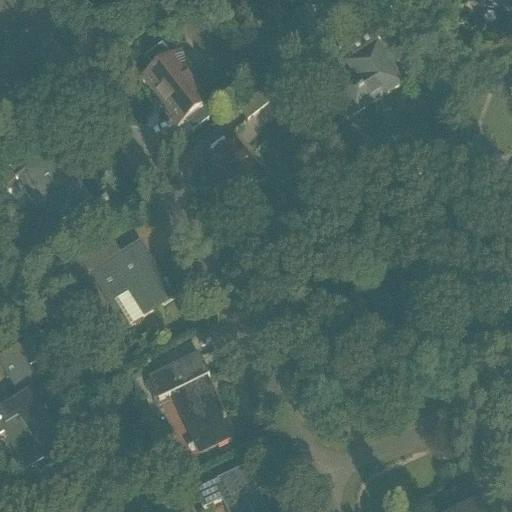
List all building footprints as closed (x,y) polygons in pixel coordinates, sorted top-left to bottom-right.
[(500,0),(503,0),(511,10),(511,0),(479,0),(481,1),(496,3),(500,0)] [(336,6),(325,11),(332,25),(343,19),(336,6)] [(336,92),(353,118),(403,86),(377,45),(369,31),(346,46),(355,60),(347,65),(351,71),(341,77),(346,85),(336,92)] [(155,73),(142,83),(143,85),(147,82),(166,107),(163,110),(178,129),(195,116),(210,105),(189,78),(193,75),(190,71),(192,69),(183,56),(185,54),(183,51),(172,59),(162,47),(161,48),(145,60),(155,73)] [(270,64),(259,72),(267,84),(278,76),(270,64)] [(238,110),(248,123),(270,107),(281,121),(299,107),(278,80),(238,110)] [(207,167),(238,205),(266,183),(235,145),(223,154),(207,167)] [(74,217),(88,236),(115,215),(105,202),(96,209),(53,153),(44,160),(37,152),(40,149),(40,148),(0,178),(0,184),(6,192),(16,184),(54,233),(74,217)] [(123,256),(90,278),(109,308),(130,295),(146,319),(158,312),(175,301),(159,275),(151,280),(146,271),(153,266),(140,245),(123,256)] [(0,412),(0,434),(1,433),(5,431),(19,454),(15,456),(21,465),(38,455),(70,436),(30,370),(54,355),(42,335),(0,359),(0,367),(8,381),(20,400),(0,412)] [(172,400),(200,457),(233,440),(205,382),(210,380),(200,358),(148,383),(159,407),(172,400)] [(204,511),(225,503),(229,511),(266,511),(246,469),(193,494),(201,511),(204,511)] [(114,489),(85,505),(88,511),(108,511),(122,504),(114,490),(114,489)]
